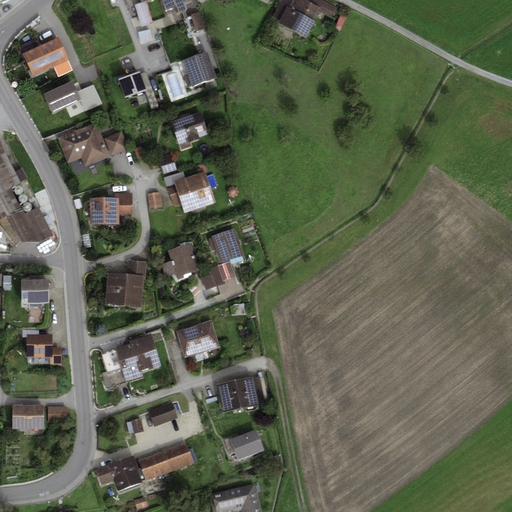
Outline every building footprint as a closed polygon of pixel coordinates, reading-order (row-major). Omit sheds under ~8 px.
[(142,0),(144,4),(146,8),(148,7),(160,2),(165,16),(174,13),(176,19),(188,15),(186,8),(191,5),(189,0),(142,0)] [(310,0),(309,2),(304,0),(292,0),(291,4),(283,0),(281,0),(273,18),(280,21),(278,24),(306,38),(318,13),(333,20),(339,7),(323,0),(310,0)] [(144,4),(134,8),(141,29),(153,25),(148,7),(146,8),(144,4)] [(199,16),(183,22),(188,37),(205,31),(199,16)] [(150,32),(138,35),(141,45),(152,42),(150,32)] [(58,37),(23,53),(34,76),(69,60),(58,37)] [(208,52),(183,60),(192,86),(217,78),(208,52)] [(140,71),(118,79),(125,98),(144,91),(147,90),(141,74),(140,71)] [(146,72),(141,74),(147,90),(144,91),(152,110),(159,107),(146,72)] [(201,112),(171,123),(179,145),(210,135),(201,112)] [(97,123),(58,138),(68,164),(82,158),(85,166),(110,157),(97,123)] [(122,132),(104,139),(111,156),(128,149),(122,132)] [(0,142),(0,220),(7,216),(20,209),(9,188),(21,183),(0,142)] [(171,153),(157,157),(162,175),(177,170),(171,153)] [(185,178),(174,182),(175,185),(175,187),(181,204),(184,213),(216,203),(206,171),(185,178)] [(174,182),(185,178),(183,172),(164,178),(167,187),(175,185),(174,182)] [(181,204),(175,187),(168,189),(173,206),(181,204)] [(229,188),(227,192),(229,196),(233,198),(237,196),(239,192),(237,188),(233,187),(229,188)] [(160,192),(147,194),(149,210),(162,208),(160,192)] [(132,193),(113,194),(113,198),(119,198),(119,215),(133,214),(132,193)] [(113,198),(91,198),(91,224),(119,224),(119,215),(119,198),(113,198)] [(20,209),(7,216),(21,242),(41,242),(54,235),(38,206),(25,213),(23,208),(20,209)] [(235,228),(211,236),(221,263),(244,255),(235,228)] [(192,243),(169,251),(173,261),(163,264),(164,278),(176,274),(177,278),(201,270),(192,243)] [(127,275),(108,273),(106,303),(141,306),(143,276),(145,276),(146,262),(128,261),(127,275)] [(230,262),(218,265),(224,281),(235,277),(230,262)] [(218,265),(199,272),(206,290),(225,284),(224,281),(218,265)] [(48,279),(21,279),(21,303),(49,303),(48,279)] [(211,320),(176,331),(184,358),(219,348),(211,320)] [(53,334),(26,335),(26,358),(50,358),(50,365),(62,365),(62,348),(53,348),(53,334)] [(124,345),(115,348),(115,350),(101,354),(107,372),(102,374),(107,388),(144,377),(142,372),(161,367),(151,334),(129,341),(129,340),(122,342),(124,345)] [(253,377),(217,384),(223,413),(259,405),(257,399),(264,398),(259,377),(253,378),(253,377)] [(171,402),(148,411),(154,427),(178,418),(171,402)] [(43,405),(12,405),(12,429),(44,429),(43,405)] [(67,407),(48,407),(48,423),(67,423),(67,407)] [(141,419),(131,421),(134,435),(144,432),(141,419)] [(256,429),(230,439),(238,460),(263,450),(256,429)] [(186,442),(138,460),(146,481),(194,463),(186,442)] [(133,457),(96,470),(102,485),(114,481),(118,492),(143,483),(133,457)] [(261,511),(255,483),(208,494),(212,511),(227,511),(233,511),(235,511),(242,510),(242,511),(261,511)]
